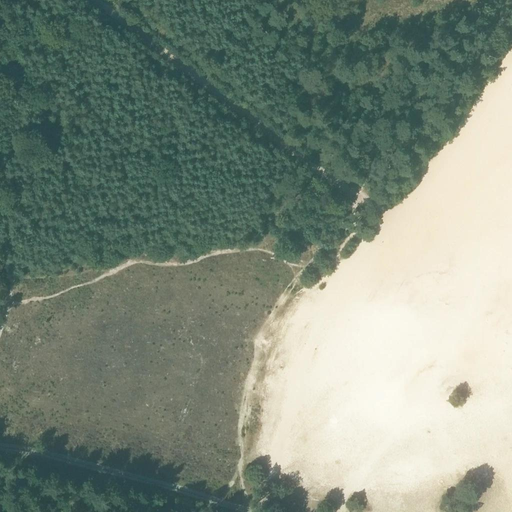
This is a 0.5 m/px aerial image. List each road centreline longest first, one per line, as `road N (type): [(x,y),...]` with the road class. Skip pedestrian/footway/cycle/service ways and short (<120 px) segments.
road 1 (track): [(511,50),(307,358),(260,511)]
road 2 (track): [(218,511),(94,465)]
